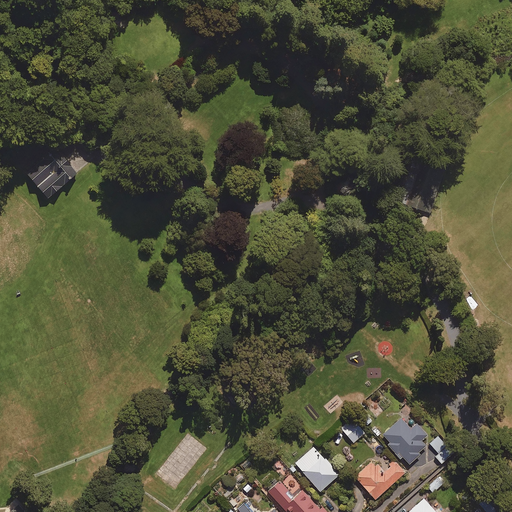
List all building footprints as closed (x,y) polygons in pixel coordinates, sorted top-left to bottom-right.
[(25,171),(46,196),(76,172),(55,147),(25,171)] [(403,202),(429,211),(447,158),(422,149),(403,202)] [(364,434),(351,419),(341,429),(353,443),(364,434)] [(410,429),(401,419),(383,436),(391,444),(389,447),(400,459),(402,457),(409,465),(428,448),(421,441),(427,436),(416,424),(410,429)] [(439,455),(435,459),(441,465),(454,452),(437,436),(429,444),(439,455)] [(339,476),(314,447),(295,464),(320,492),(339,476)] [(394,460),(383,470),(377,464),(374,467),(370,463),(354,478),(375,500),(405,473),(394,460)] [(445,482),(439,476),(427,487),(433,493),(445,482)] [(324,511),(303,487),(293,496),(280,481),(267,492),(284,511),(324,511)] [(435,511),(424,499),(409,511),(435,511)] [(251,511),(243,503),(237,509),(239,511),(251,511)]
